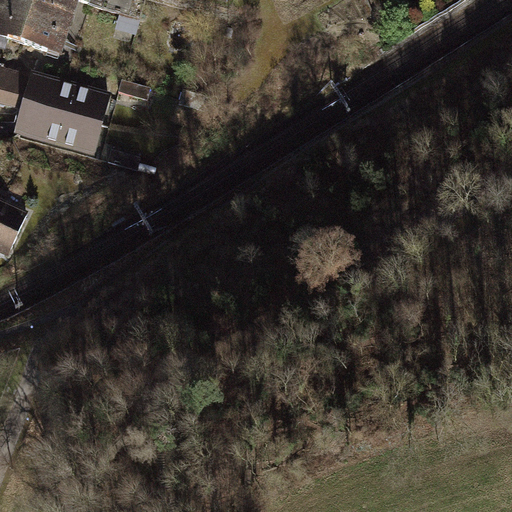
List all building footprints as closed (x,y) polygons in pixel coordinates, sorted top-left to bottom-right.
[(48,52),(65,0),(0,0),(0,39),(9,43),(10,40),(48,52)] [(107,0),(77,0),(104,9),(107,0)] [(141,21),(123,16),(120,28),(138,33),(141,21)] [(0,100),(25,108),(34,78),(0,67),(0,100)] [(109,99),(34,78),(25,108),(19,130),(19,133),(21,133),(94,153),(109,99)] [(138,85),(123,81),(120,93),(134,97),(138,85)] [(209,97),(184,91),(180,105),(206,112),(209,97)] [(19,133),(19,130),(2,128),(1,140),(5,142),(21,133),(19,133)] [(141,159),(126,156),(123,168),(138,171),(141,159)] [(0,203),(0,249),(9,254),(15,244),(28,217),(0,203)]
